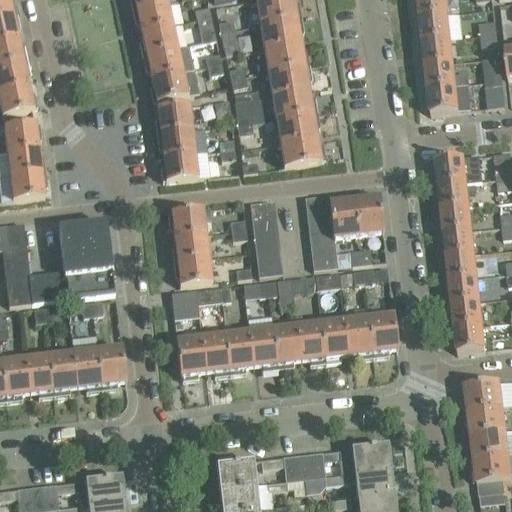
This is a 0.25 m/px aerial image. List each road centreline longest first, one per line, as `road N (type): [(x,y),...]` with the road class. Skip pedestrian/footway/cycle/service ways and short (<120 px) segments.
road 1 (residential): [(154,438),(125,195),(67,131),(38,0)]
road 2 (residential): [(154,438),(427,403)]
road 3 (residential): [(424,377),(393,142)]
road 4 (residential): [(0,456),(154,438)]
road 5 (residential): [(393,142),(371,0)]
